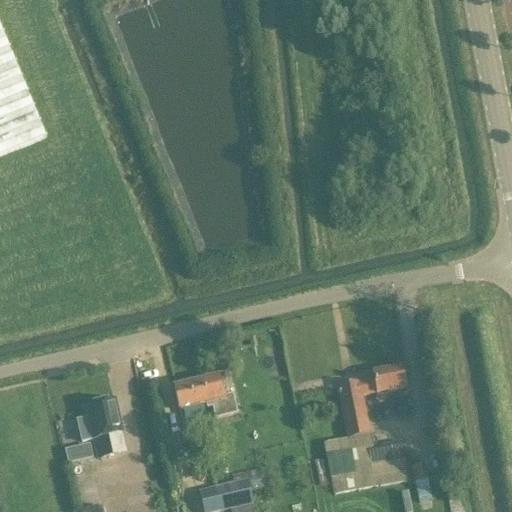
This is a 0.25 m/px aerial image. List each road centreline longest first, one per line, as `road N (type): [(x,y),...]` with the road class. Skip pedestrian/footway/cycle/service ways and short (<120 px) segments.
road 1 (unclassified): [(0,366),(511,258)]
road 2 (tertiary): [(473,0),(511,198)]
